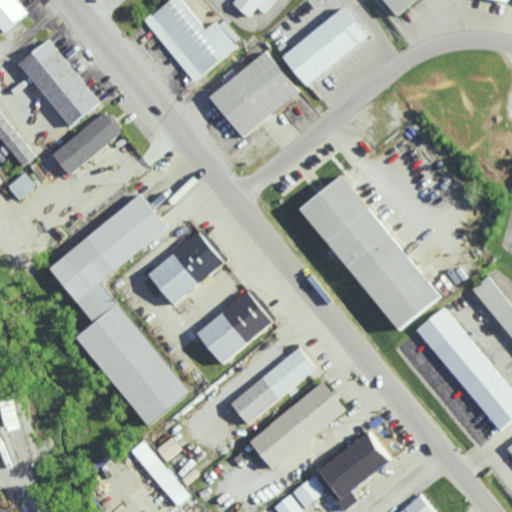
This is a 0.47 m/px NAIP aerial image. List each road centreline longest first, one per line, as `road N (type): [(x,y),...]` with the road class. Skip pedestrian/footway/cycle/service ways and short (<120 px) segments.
road 1 (residential): [(73,0),(492,511)]
road 2 (residential): [(237,200),(425,53),(462,43),(511,46)]
